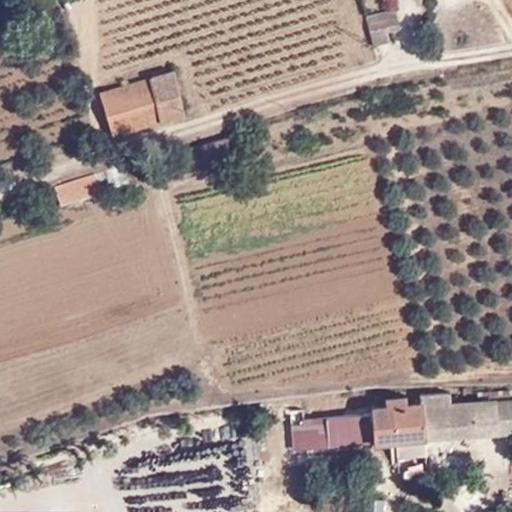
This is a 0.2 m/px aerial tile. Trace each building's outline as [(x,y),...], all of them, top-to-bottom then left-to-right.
[(365,14),(372,40),(387,36),(385,25),(398,21),(394,5),(365,14)] [(97,92),(110,131),(178,111),(166,70),(97,92)] [(197,142),(202,159),(205,169),(243,157),(235,129),(197,142)] [(197,142),(183,146),(189,163),(202,159),(197,142)] [(511,386),(459,389),(460,405),(511,401),(511,386)] [(446,392),(417,394),(417,401),(418,438),(472,434),(511,431),(511,401),(460,405),(446,405),(446,392)] [(418,438),(417,401),(386,405),(386,409),(298,415),(300,446),(387,440),(418,438)] [(418,438),(418,452),(473,449),(472,434),(418,438)] [(388,454),(418,452),(418,438),(387,440),(388,454)]
